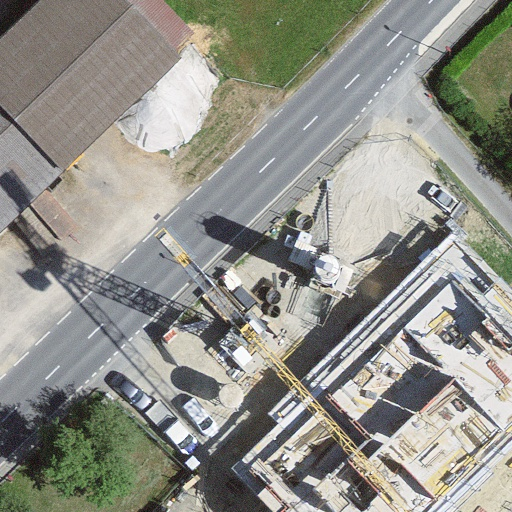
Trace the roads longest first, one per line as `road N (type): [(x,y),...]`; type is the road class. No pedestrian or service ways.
road 1 (tertiary): [(0,433),(386,63)]
road 2 (residential): [(386,63),(511,217)]
